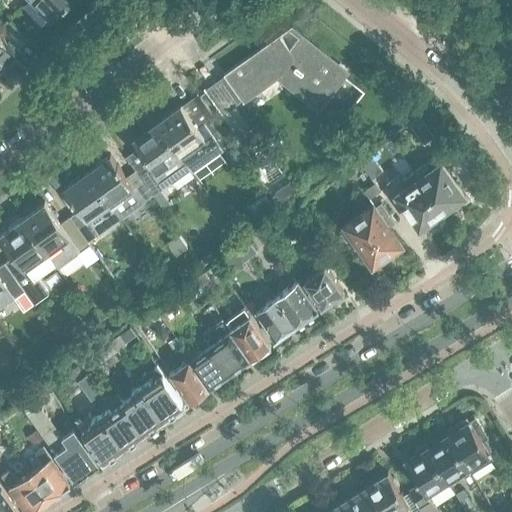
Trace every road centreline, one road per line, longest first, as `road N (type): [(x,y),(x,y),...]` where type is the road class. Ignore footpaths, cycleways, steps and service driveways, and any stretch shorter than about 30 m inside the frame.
road 1 (secondary): [(511,265),(113,511)]
road 2 (secondary): [(156,511),(511,300)]
road 3 (residential): [(0,161),(236,0)]
road 4 (residential): [(245,511),(481,361)]
road 5 (tertiary): [(511,140),(418,49)]
